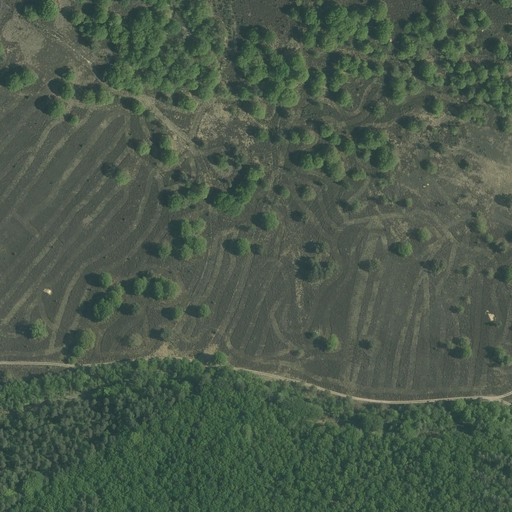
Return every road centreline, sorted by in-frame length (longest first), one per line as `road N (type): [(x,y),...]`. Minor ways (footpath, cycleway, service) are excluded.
road 1 (track): [(511,444),(373,434),(177,384),(127,385),(0,416)]
road 2 (track): [(0,363),(176,358),(379,401),(493,397)]
road 3 (track): [(195,387),(0,504)]
